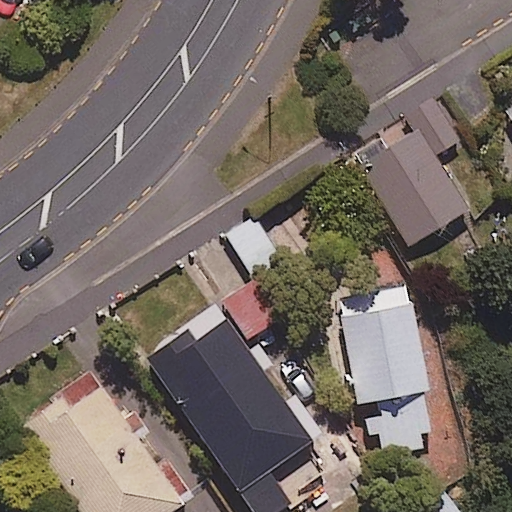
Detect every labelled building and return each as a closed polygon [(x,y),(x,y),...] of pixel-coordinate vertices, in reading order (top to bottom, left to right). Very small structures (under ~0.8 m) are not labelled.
[(459,139),(437,104),(353,157),(409,246),(469,208),(435,155),(459,139)] [(283,262),(254,216),(224,234),(253,280),(283,262)] [(437,445),(407,285),(336,298),(366,458),(437,445)] [(285,399),(217,304),(144,356),(255,511),(274,511),(289,501),(267,470),(322,432),(294,393),(285,399)] [(68,407),(59,394),(18,423),(80,511),(166,511),(191,495),(164,455),(156,460),(103,383),(68,407)]
